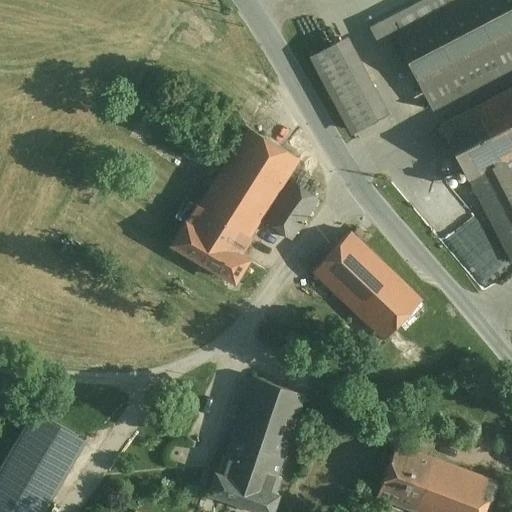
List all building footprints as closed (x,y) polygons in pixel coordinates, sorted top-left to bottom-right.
[(391,34),(455,0),(426,0),(376,26),(384,41),(393,37),(391,34)] [(511,0),(455,0),(391,34),(393,37),(419,86),(420,86),(511,37),(511,0)] [(511,67),(511,37),(420,86),(433,109),(511,67)] [(333,46),(311,57),(350,130),(369,119),(333,46)] [(468,180),(469,179),(511,156),(511,87),(439,125),(468,180)] [(248,129),(186,224),(237,255),(298,159),(248,129)] [(511,156),(469,179),(511,261),(511,156)] [(511,280),(511,272),(449,177),(416,199),(482,300),(511,280)] [(291,181),(263,221),(290,239),(318,200),(291,181)] [(186,224),(185,224),(172,244),(233,281),(246,260),(237,255),(186,224)] [(421,299),(351,231),(313,272),(352,309),(383,339),(398,323),(421,299)] [(69,239),(59,252),(84,269),(94,256),(69,239)] [(421,299),(398,323),(413,338),(436,313),(421,299)] [(304,394),(251,376),(225,455),(277,475),(277,474),(304,394)] [(43,511),(86,441),(34,410),(0,466),(0,511),(43,511)] [(481,511),(494,481),(418,452),(419,451),(396,442),(376,495),(418,511),(481,511)] [(225,455),(223,455),(216,472),(275,494),(282,476),(277,474),(277,475),(225,455)] [(275,494),(216,472),(215,471),(207,493),(258,511),(272,511),(278,495),(275,494)]
